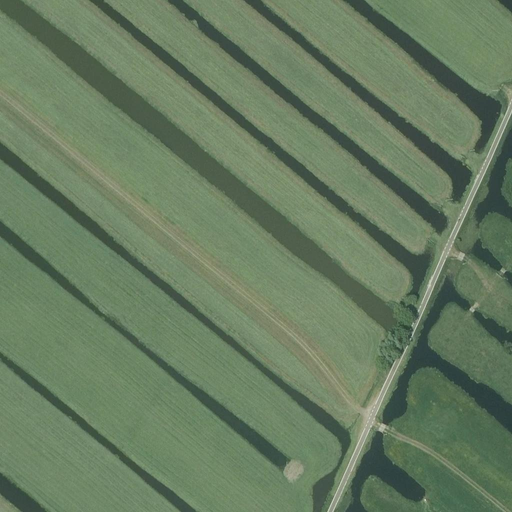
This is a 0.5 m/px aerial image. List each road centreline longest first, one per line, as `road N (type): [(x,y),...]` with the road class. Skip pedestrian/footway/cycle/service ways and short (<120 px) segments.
road 1 (track): [(511,511),(447,459),(369,420),(303,346),(0,95)]
road 2 (unclassified): [(327,511),(511,102)]
